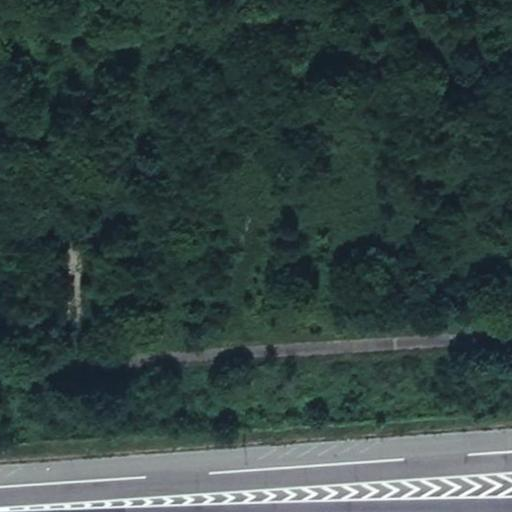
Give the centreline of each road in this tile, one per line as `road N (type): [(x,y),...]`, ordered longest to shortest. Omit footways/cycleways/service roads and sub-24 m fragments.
road 1 (motorway): [(511,457),(0,501)]
road 2 (track): [(0,373),(511,339)]
